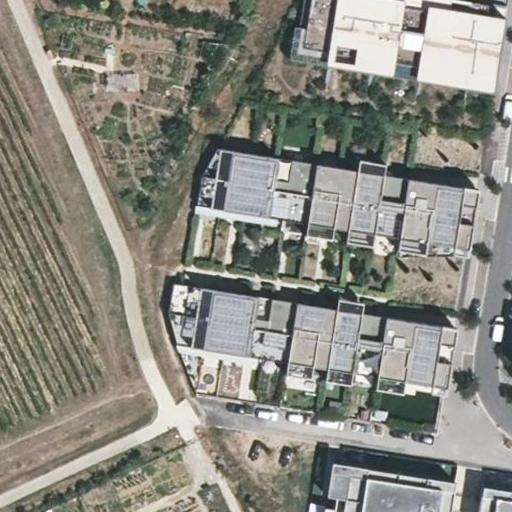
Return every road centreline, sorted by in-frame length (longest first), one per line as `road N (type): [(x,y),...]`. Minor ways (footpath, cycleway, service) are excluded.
road 1 (track): [(0,502),(174,421),(144,350),(123,258)]
road 2 (track): [(123,258),(15,0)]
road 3 (residential): [(511,419),(486,363),(511,201)]
